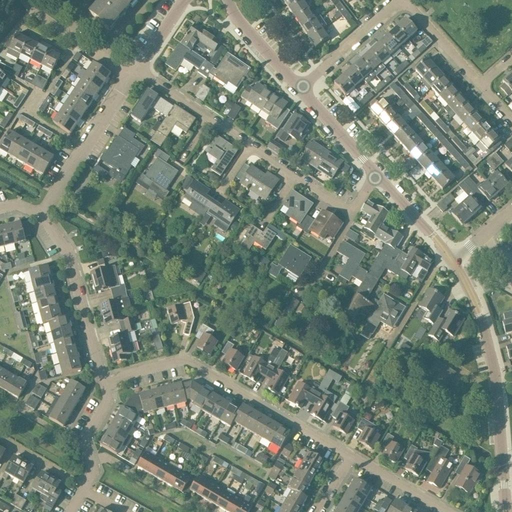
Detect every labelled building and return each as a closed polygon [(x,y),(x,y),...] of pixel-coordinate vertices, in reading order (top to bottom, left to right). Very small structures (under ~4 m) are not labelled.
[(102,0),(89,15),(108,32),(135,0),(102,0)] [(301,0),(281,0),(288,9),(301,0)] [(301,0),(288,9),(295,19),(308,10),(301,0)] [(334,7),(340,15),(346,11),(340,3),(334,7)] [(308,10),(295,19),(301,29),(315,20),(308,10)] [(346,11),(340,15),(346,23),(352,19),(346,11)] [(320,17),(315,20),(301,29),(308,39),(322,30),(326,27),(320,17)] [(406,20),(397,28),(408,40),(417,32),(414,29),(410,25),(406,20)] [(194,25),(181,45),(181,46),(190,52),(191,52),(198,42),(213,52),(220,42),(194,25)] [(399,48),(408,40),(397,28),(388,36),(399,48)] [(322,30),(308,39),(315,49),(329,40),(322,30)] [(17,61),(20,56),(20,55),(27,40),(16,35),(9,50),(6,55),(17,61)] [(390,56),(399,48),(388,36),(379,44),(390,56)] [(30,61),(38,46),(27,40),(20,55),(20,56),(30,61)] [(205,61),(191,52),(190,52),(181,46),(181,45),(179,44),(165,65),(175,72),(183,60),(199,71),(197,73),(206,79),(212,69),(213,68),(205,62),(205,61)] [(370,52),(381,64),(390,56),(379,44),(370,52)] [(423,45),(417,50),(421,54),(426,49),(423,45)] [(41,66),(49,51),(38,46),(30,61),(41,66)] [(421,54),(417,50),(411,56),(414,60),(421,54)] [(49,51),(41,66),(52,72),(60,57),(49,51)] [(361,60),(372,72),(381,64),(370,52),(361,60)] [(77,53),(72,60),(77,62),(81,56),(77,53)] [(216,71),(212,69),(206,79),(209,75),(225,86),(228,83),(237,89),(250,70),(227,55),(216,71)] [(361,60),(352,68),(363,81),(367,85),(371,80),(367,76),(372,72),(361,60)] [(423,80),(435,69),(427,60),(415,71),(423,80)] [(399,67),(403,70),(409,65),(405,61),(399,67)] [(65,70),(70,73),(74,66),(70,63),(65,70)] [(87,72),(104,84),(110,75),(93,63),(87,72)] [(10,74),(12,70),(5,66),(4,69),(3,71),(10,74)] [(397,76),(403,70),(399,67),(393,72),(397,76)] [(352,68),(343,76),(354,89),(363,81),(352,68)] [(428,91),(431,89),(443,78),(435,69),(423,80),(420,82),(428,91)] [(19,74),(12,70),(10,74),(17,78),(19,74)] [(65,80),(70,73),(65,70),(61,77),(65,80)] [(104,84),(87,72),(81,81),(99,93),(104,84)] [(511,74),(502,82),(504,84),(500,88),(508,97),(511,93),(511,74)] [(345,97),(354,89),(343,76),(334,85),(345,97)] [(24,82),(31,85),(33,81),(26,77),(24,82)] [(381,83),(385,87),(391,81),(387,77),(381,83)] [(438,97),(439,98),(451,87),(443,78),(431,89),(435,93),(435,95),(437,97),(438,97)] [(54,87),(58,90),(63,83),(58,80),(54,87)] [(33,81),(31,85),(38,89),(41,85),(33,81)] [(99,93),(81,81),(75,89),(93,101),(99,93)] [(376,95),(385,87),(381,83),(372,91),(376,95)] [(272,94),(262,88),(257,84),(253,90),(248,87),(241,98),(261,111),(272,94)] [(402,87),(408,93),(412,90),(406,84),(402,87)] [(203,86),(195,97),(203,103),(211,91),(203,86)] [(54,96),(58,90),(54,87),(50,94),(54,96)] [(459,95),(451,87),(439,98),(447,106),(459,95)] [(393,93),(400,100),(405,96),(398,88),(393,93)] [(93,101),(75,89),(70,98),(87,110),(93,101)] [(412,90),(408,93),(413,99),(417,96),(412,90)] [(173,108),(157,98),(148,91),(130,117),(140,123),(151,107),(166,118),(167,118),(173,108)] [(17,100),(21,103),(26,96),(22,93),(17,100)] [(363,99),(367,103),(373,97),(369,93),(363,99)] [(287,104),(272,94),(261,111),(269,117),(266,123),(277,130),(289,112),(284,109),(287,104)] [(447,106),(443,110),(447,114),(451,111),(455,116),(467,105),(459,95),(447,106)] [(405,96),(400,100),(407,107),(411,103),(405,96)] [(47,97),(43,104),(47,107),(51,100),(47,97)] [(87,110),(70,98),(64,106),(82,118),(87,110)] [(367,103),(363,99),(357,104),(361,108),(367,103)] [(17,109),(21,103),(17,100),(13,107),(17,109)] [(378,120),(390,109),(382,100),(370,111),(378,120)] [(424,111),(428,107),(423,101),(419,105),(424,111)] [(228,102),(224,107),(230,111),(234,106),(234,105),(228,102)] [(47,107),(43,104),(38,111),(43,114),(47,107)] [(234,106),(230,111),(227,117),(233,121),(241,109),(234,105),(234,106)] [(463,124),(475,113),(467,105),(455,116),(463,124)] [(82,118),(64,106),(58,115),(76,127),(82,118)] [(174,106),(173,108),(167,118),(166,118),(151,141),(160,147),(174,126),(186,134),(195,120),(174,106)] [(416,118),(421,113),(414,106),(410,110),(416,118)] [(428,107),(424,111),(430,117),(433,113),(428,107)] [(398,118),(390,109),(378,120),(386,129),(398,118)] [(4,120),(8,122),(13,116),(8,113),(4,120)] [(421,113),(416,118),(423,125),(427,120),(421,113)] [(471,133),(483,122),(475,113),(463,124),(471,133)] [(70,135),(76,127),(58,115),(53,123),(70,135)] [(281,131),(277,137),(284,143),(289,136),(297,142),(306,130),(309,125),(294,115),(283,131),(281,131)] [(26,125),(28,120),(21,116),(19,120),(26,125)] [(406,126),(398,118),(386,129),(394,137),(406,126)] [(435,123),(441,129),(444,125),(439,119),(435,123)] [(0,126),(4,129),(8,122),(4,120),(0,125),(0,126)] [(35,124),(28,120),(26,125),(32,129),(35,124)] [(479,142),(491,131),(483,122),(471,133),(479,142)] [(432,135),(437,131),(430,124),(426,128),(432,135)] [(444,125),(441,129),(446,134),(450,131),(444,125)] [(43,135),(46,130),(39,126),(36,131),(43,135)] [(414,136),(406,126),(394,137),(402,146),(414,136)] [(53,134),(46,130),(43,135),(50,139),(53,134)] [(443,138),(437,131),(432,135),(439,142),(443,138)] [(500,140),(491,131),(479,142),(487,151),(491,148),(493,151),(500,144),(498,142),(500,140)] [(0,151),(7,155),(18,137),(9,132),(0,146),(0,151)] [(410,155),(422,144),(414,136),(402,146),(410,155)] [(16,161),(27,142),(18,137),(7,155),(16,161)] [(63,141),(56,137),(54,141),(61,145),(63,141)] [(210,147),(214,149),(210,155),(218,160),(211,170),(220,176),(237,151),(217,137),(210,147)] [(451,140),(456,146),(460,143),(455,137),(451,140)] [(117,138),(105,156),(113,162),(110,167),(118,172),(120,173),(126,177),(131,168),(130,167),(136,156),(138,157),(144,147),(132,140),(129,145),(117,138)] [(272,141),(267,148),(277,155),(282,148),(272,141)] [(448,153),(453,149),(446,141),(442,146),(448,153)] [(25,166),(36,147),(27,142),(16,161),(25,166)] [(307,151),(301,160),(316,170),(328,153),(313,143),(312,145),(308,150),(307,151)] [(460,143),(456,146),(462,152),(466,149),(460,143)] [(410,155),(418,164),(430,153),(422,144),(410,155)] [(34,171),(44,153),(36,147),(25,166),(34,171)] [(459,156),(453,149),(448,153),(455,160),(459,156)] [(472,149),(465,155),(467,158),(473,164),(475,167),(482,161),(479,158),(476,160),(472,155),(475,153),(472,149)] [(142,175),(138,180),(165,198),(169,193),(165,191),(177,173),(165,165),(169,158),(170,158),(158,150),(153,157),(157,160),(145,177),(142,175)] [(54,158),(44,153),(34,171),(43,176),(54,158)] [(328,153),(316,170),(331,180),(343,163),(328,153)] [(430,153),(418,164),(426,173),(438,162),(430,153)] [(495,154),(490,158),(498,167),(503,163),(495,154)] [(498,167),(490,158),(485,163),(493,172),(498,167)] [(469,166),(462,159),(457,163),(464,170),(469,166)] [(426,173),(434,182),(446,171),(438,162),(426,173)] [(240,184),(265,201),(278,181),(267,174),(265,177),(251,168),(240,184)] [(454,180),(446,171),(434,182),(442,191),(454,180)] [(215,184),(218,179),(209,173),(206,178),(215,184)] [(496,174),(487,182),(498,194),(507,186),(496,174)] [(189,178),(182,188),(186,191),(193,181),(189,178)] [(468,178),(463,182),(481,202),(485,198),(489,202),(498,194),(487,182),(482,187),(479,183),(475,186),(468,178)] [(468,199),(460,206),(471,218),(480,210),(476,205),(481,202),(463,182),(458,187),(468,199)] [(205,215),(213,203),(205,197),(209,192),(196,183),(184,200),(205,215)] [(285,216),(298,224),(296,228),(302,232),(310,219),(305,216),(312,205),(292,192),(283,206),(289,210),(285,216)] [(450,194),(436,206),(442,213),(447,209),(445,207),(454,200),(450,194)] [(372,241),(375,236),(381,225),(382,225),(388,214),(367,201),(361,212),(370,217),(364,228),(363,228),(360,233),(372,241)] [(221,208),(213,203),(205,215),(219,224),(218,225),(217,227),(217,229),(218,231),(219,232),(221,233),(223,233),(225,232),(226,230),(228,228),(239,211),(225,202),(221,208)] [(471,218),(460,206),(451,214),(462,226),(471,218)] [(341,225),(322,212),(315,222),(310,219),(302,232),(308,235),(310,232),(323,240),(326,235),(332,239),(341,225)] [(251,216),(248,221),(252,224),(256,219),(251,216)] [(9,226),(14,245),(25,242),(24,238),(31,236),(27,222),(21,224),(20,223),(9,226)] [(234,223),(230,229),(234,232),(238,226),(234,223)] [(387,243),(380,253),(395,263),(401,253),(396,250),(403,238),(382,225),(381,225),(375,236),(387,243)] [(14,245),(9,226),(0,228),(0,232),(4,248),(14,245)] [(237,247),(246,253),(254,243),(265,250),(275,236),(266,230),(263,234),(251,227),(237,247)] [(356,242),(359,235),(350,230),(346,237),(356,242)] [(357,268),(365,255),(343,243),(337,253),(349,260),(339,276),(348,282),(351,277),(357,268)] [(290,246),(278,265),(282,268),(299,278),(311,260),(290,246)] [(399,270),(396,275),(405,281),(408,276),(411,277),(417,266),(427,272),(433,262),(411,249),(407,257),(401,253),(395,263),(401,266),(399,270)] [(385,269),(396,275),(399,270),(401,266),(395,263),(380,253),(368,274),(378,280),(385,269)] [(271,265),(266,273),(271,276),(276,279),(279,274),(274,271),(276,268),(271,265)] [(31,282),(50,277),(47,267),(28,272),(31,282)] [(90,273),(93,283),(112,278),(109,268),(90,273)] [(365,301),(378,280),(368,274),(357,268),(351,277),(362,283),(355,295),(365,301)] [(50,277),(31,282),(34,293),(53,288),(50,277)] [(95,293),(110,290),(112,296),(125,292),(126,292),(124,286),(120,286),(117,277),(112,278),(93,283),(95,293)] [(53,288),(34,293),(37,303),(56,298),(53,288)] [(441,315),(435,311),(443,298),(429,290),(419,307),(426,312),(422,319),(433,325),(434,325),(436,321),(436,322),(438,318),(441,315)] [(113,302),(99,306),(101,316),(121,311),(130,308),(128,298),(127,299),(125,292),(112,296),(113,302)] [(355,295),(352,299),(342,317),(353,323),(360,311),(370,317),(371,317),(376,308),(376,307),(374,306),(373,307),(365,302),(365,301),(355,295)] [(376,308),(371,317),(379,322),(381,319),(391,325),(395,320),(397,321),(398,320),(405,308),(383,295),(379,302),(376,307),(376,308)] [(56,298),(37,303),(40,314),(58,309),(56,298)] [(299,303),(295,300),(294,299),(287,308),(293,312),(299,303)] [(181,306),(181,307),(167,310),(171,325),(181,322),(181,323),(185,324),(182,335),(189,337),(194,320),(190,304),(181,306)] [(308,309),(301,304),(294,313),(302,318),(308,309)] [(159,306),(155,308),(161,322),(165,321),(159,306)] [(42,325),(48,323),(61,320),(61,319),(58,309),(40,314),(42,325)] [(104,326),(119,322),(120,329),(134,325),(133,319),(123,321),(121,311),(101,316),(104,326)] [(502,324),(501,325),(502,329),(503,330),(505,335),(511,333),(511,339),(509,340),(510,341),(511,340),(511,311),(503,314),(505,323),(502,323),(502,324)] [(433,325),(427,336),(439,343),(445,332),(452,337),(453,337),(453,336),(463,320),(449,312),(443,322),(438,318),(436,322),(436,321),(434,325),(433,325)] [(370,317),(367,322),(376,327),(379,322),(371,317),(370,317)] [(67,318),(61,319),(61,320),(48,323),(51,334),(70,329),(67,318)] [(367,322),(363,330),(371,335),(376,327),(367,322)] [(122,335),(107,339),(110,349),(129,344),(127,334),(136,332),(134,325),(120,329),(122,335)] [(195,338),(200,341),(196,348),(209,356),(217,343),(210,339),(214,332),(202,325),(195,338)] [(70,329),(51,334),(54,344),(73,339),(70,329)] [(152,338),(156,351),(163,350),(159,336),(152,338)] [(54,344),(56,354),(75,349),(73,339),(54,344)] [(135,343),(129,344),(110,349),(114,364),(126,361),(124,356),(132,354),(138,353),(135,343)] [(222,364),(235,372),(243,359),(230,351),(233,346),(228,343),(221,354),(226,357),(222,364)] [(410,348),(402,343),(400,348),(407,353),(410,348)] [(78,360),(75,349),(56,354),(59,365),(78,360)] [(274,349),(270,356),(276,359),(277,357),(280,353),(274,349)] [(446,367),(450,361),(440,354),(436,361),(424,379),(443,391),(455,373),(446,367)] [(243,376),(255,383),(260,376),(260,375),(265,378),(267,375),(273,365),(276,359),(270,356),(265,364),(262,362),(254,358),(253,359),(243,376)] [(267,375),(265,378),(266,379),(270,381),(270,382),(265,389),(278,396),(280,392),(288,378),(277,371),(283,361),(277,357),(276,359),(273,365),(267,375)] [(81,371),(78,360),(59,365),(62,376),(81,371)] [(38,373),(41,381),(47,380),(45,371),(38,373)] [(17,379),(8,373),(0,387),(0,388),(9,394),(17,379)] [(17,379),(9,394),(18,399),(27,384),(17,379)] [(60,401),(74,409),(85,390),(71,382),(60,401)] [(192,383),(182,386),(181,386),(184,402),(185,402),(189,401),(194,403),(194,404),(202,389),(192,383)] [(298,383),(288,402),(300,409),(305,401),(310,404),(318,391),(317,391),(316,390),(312,387),(311,387),(310,390),(298,383)] [(32,394),(41,399),(46,390),(37,384),(32,394)] [(181,384),(170,387),(175,406),(186,403),(185,402),(184,402),(181,386),(182,386),(181,384)] [(170,387),(160,390),(165,409),(175,406),(170,387)] [(192,406),(201,411),(211,394),(202,389),(194,404),(194,403),(192,406)] [(154,412),(165,409),(160,390),(149,393),(154,412)] [(315,407),(310,415),(322,422),(333,403),(336,398),(324,391),(322,393),(318,391),(310,404),(315,407)] [(143,415),(154,412),(149,393),(139,396),(143,412),(143,415)] [(211,394),(201,411),(211,417),(221,400),(211,394)] [(30,396),(25,405),(34,411),(40,402),(30,396)] [(122,408),(137,416),(139,413),(143,412),(139,396),(138,396),(139,396),(128,399),(124,406),(123,405),(122,408)] [(230,405),(221,400),(211,417),(220,422),(230,405)] [(63,428),(74,409),(60,401),(49,420),(63,428)] [(337,420),(333,427),(346,435),(353,423),(344,417),(349,408),(339,403),(331,417),(337,420)] [(230,428),(233,423),(240,411),(239,410),(230,405),(220,422),(230,428)] [(242,428),(252,411),(242,405),(239,410),(240,411),(233,423),(242,428)] [(139,417),(137,416),(122,408),(116,418),(133,427),(139,417)] [(252,411),(242,428),(251,433),(261,416),(252,411)] [(399,414),(395,420),(401,424),(405,417),(399,414)] [(261,439),(271,422),(261,416),(251,433),(261,439)] [(116,418),(111,427),(128,437),(133,427),(116,418)] [(379,437),(369,432),(373,426),(362,419),(356,429),(363,433),(358,443),(371,450),(379,437)] [(270,444),(280,427),(271,422),(261,439),(270,444)] [(132,439),(128,437),(111,427),(105,436),(122,446),(127,449),(132,439)] [(290,433),(280,427),(270,444),(280,450),(290,433)] [(386,449),(382,456),(395,464),(403,451),(390,444),(394,439),(387,435),(381,446),(386,449)] [(122,446),(105,436),(100,446),(117,456),(122,446)] [(175,441),(167,436),(164,441),(172,446),(175,441)] [(436,440),(433,445),(439,449),(442,443),(436,440)] [(284,450),(290,454),(293,449),(286,445),(284,450)] [(453,467),(443,461),(448,452),(440,447),(431,463),(436,466),(431,475),(426,482),(439,490),(453,467)] [(430,454),(416,452),(416,451),(410,448),(404,459),(409,462),(405,469),(418,477),(425,465),(428,465),(430,454)] [(287,459),(290,454),(284,450),(281,455),(287,459)] [(137,467),(146,473),(154,458),(145,452),(137,467)] [(303,461),(318,470),(323,461),(308,452),(303,461)] [(6,480),(8,476),(14,479),(23,462),(14,457),(5,474),(2,478),(6,480)] [(459,467),(464,470),(454,486),(469,494),(473,486),(475,488),(482,476),(467,467),(470,461),(464,457),(459,467)] [(155,478),(163,463),(154,458),(146,473),(155,478)] [(280,472),(283,467),(285,463),(278,459),(273,468),(280,472)] [(318,470),(303,461),(297,470),(312,479),(318,470)] [(20,489),(22,484),(23,484),(32,468),(23,462),(14,479),(19,482),(16,487),(20,489)] [(164,483),(172,468),(163,463),(155,478),(164,483)] [(172,488),(181,473),(172,468),(164,483),(172,488)] [(277,477),(280,472),(273,468),(270,473),(277,477)] [(312,479),(297,470),(292,480),(307,488),(312,479)] [(33,496),(36,492),(41,495),(51,478),(42,473),(32,490),(30,494),(33,496)] [(181,473),(172,488),(182,493),(187,497),(190,491),(189,491),(195,481),(190,478),(181,473)] [(198,476),(195,481),(189,491),(190,491),(199,497),(208,482),(198,476)] [(41,495),(39,500),(46,504),(44,507),(51,510),(59,497),(61,494),(56,491),(60,484),(51,478),(41,495)] [(302,496),(307,488),(292,480),(287,488),(291,491),(302,496)] [(349,489),(366,499),(371,489),(354,480),(349,489)] [(217,487),(208,482),(199,497),(208,502),(217,487)] [(267,488),(274,492),(276,487),(270,483),(267,488)] [(217,507),(225,492),(217,487),(208,502),(217,507)] [(271,497),(274,492),(267,488),(264,493),(271,497)] [(343,499),(360,508),(366,499),(349,489),(343,499)] [(307,499),(302,496),(291,491),(286,499),(301,508),(307,499)] [(225,511),(234,497),(225,492),(217,507),(225,511)] [(16,508),(21,499),(16,496),(10,505),(16,508)] [(225,511),(237,511),(243,502),(234,497),(225,511)] [(383,503),(381,508),(385,510),(388,506),(390,502),(384,498),(382,502),(383,503)] [(26,501),(21,499),(16,508),(21,511),(26,501)] [(287,511),(298,511),(301,508),(286,499),(281,508),(287,511)] [(358,511),(360,508),(343,499),(338,508),(344,511),(358,511)] [(257,505),(263,510),(266,505),(259,501),(257,505)] [(388,511),(401,511),(404,506),(395,501),(388,511)] [(243,502),(237,511),(249,511),(252,507),(243,502)]
